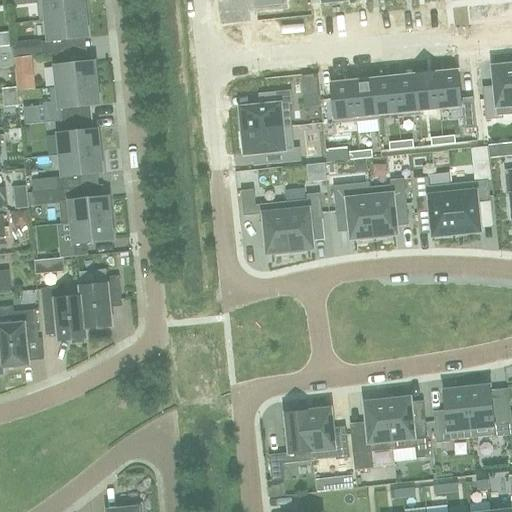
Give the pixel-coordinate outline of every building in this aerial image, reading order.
[(43,0),(46,21),(86,17),(83,0),(43,0)] [(248,0),(250,9),(282,5),(281,0),(248,0)] [(86,17),(46,21),(48,42),(40,43),(42,56),(54,54),(54,55),(67,53),(65,41),(88,39),(86,17)] [(0,66),(15,65),(13,44),(0,44),(0,66)] [(37,53),(17,53),(17,86),(37,85),(37,53)] [(67,53),(54,55),(57,88),(97,84),(94,62),(68,65),(67,53)] [(495,87),(482,89),(486,121),(499,120),(497,108),(511,106),(511,63),(501,64),(501,68),(493,68),(495,87)] [(458,72),(436,74),(440,110),(462,107),(458,72)] [(436,74),(415,76),(419,112),(440,110),(436,74)] [(322,108),(318,75),(303,77),(306,110),(322,108)] [(415,76),(395,79),(398,114),(419,112),(415,76)] [(395,79),(374,81),(377,116),(398,114),(395,79)] [(374,81),(353,83),(356,118),(377,116),(374,81)] [(353,83),(331,85),(334,121),(356,118),(353,83)] [(99,106),(97,84),(57,88),(61,122),(74,121),(72,109),(99,106)] [(241,118),(238,118),(240,133),(282,129),(280,106),(292,105),(291,92),(258,95),(259,108),(240,110),(241,118)] [(60,156),(100,152),(97,130),(75,133),(74,121),(61,122),(62,134),(58,135),(60,156)] [(282,129),(240,133),(241,148),(244,148),(245,156),(264,153),(265,166),(298,163),(297,150),(284,152),(282,129)] [(455,136),(443,138),(444,146),(456,145),(455,136)] [(432,147),(444,146),(443,138),(431,139),(432,147)] [(413,141),(401,142),(402,150),(414,149),(413,141)] [(402,150),(401,142),(389,143),(390,152),(402,150)] [(372,151),(360,152),(361,160),(373,159),(372,151)] [(100,152),(60,156),(63,178),(67,178),(68,190),(81,189),(79,177),(102,174),(100,152)] [(349,161),(361,160),(360,152),(348,153),(349,161)] [(449,164),(448,152),(432,154),(433,166),(449,164)] [(485,168),(472,170),(474,185),(451,187),(457,236),(479,234),(477,215),(476,206),(489,205),(485,168)] [(27,173),(12,174),(13,191),(28,190),(27,173)] [(307,245),(307,242),(315,241),(313,222),(312,213),(324,212),(320,175),(308,177),(309,192),(287,194),(293,246),(307,245)] [(434,239),(457,236),(451,187),(429,190),(427,175),(414,176),(416,186),(418,212),(431,211),(434,239)] [(344,176),(332,178),(333,188),(335,214),(348,212),(351,240),(359,239),(359,243),(375,241),(369,189),(346,191),(344,176)] [(391,186),(369,189),(375,241),(389,239),(389,236),(397,235),(396,228),(394,207),(407,205),(404,180),(390,181),(391,186)] [(264,197),(263,181),(250,183),(251,193),(254,219),(267,218),(270,246),(277,245),(278,248),(293,246),(287,194),(264,197)] [(81,189),(68,190),(58,191),(62,225),(111,220),(108,198),(82,201),(81,189)] [(86,244),(113,242),(111,220),(62,225),(62,226),(72,225),(74,246),(76,257),(88,256),(86,244)] [(0,271),(0,294),(12,294),(9,271),(0,271)] [(85,297),(84,297),(89,339),(88,330),(115,327),(112,303),(124,302),(122,278),(110,279),(111,286),(84,289),(85,297)] [(89,339),(84,297),(68,299),(67,288),(44,290),(47,320),(59,318),(62,342),(74,341),(75,345),(87,344),(87,340),(89,339)] [(0,327),(0,349),(3,375),(3,369),(29,366),(27,342),(39,341),(36,312),(13,314),(14,326),(0,327)] [(481,385),(466,387),(472,439),(495,437),(495,438),(511,436),(509,411),(492,413),(490,392),(490,388),(482,389),(481,385)] [(447,418),(434,419),(437,444),(450,443),(450,442),(472,439),(466,387),(452,389),(452,392),(444,393),(447,418)] [(402,397),(387,399),(393,451),(415,449),(416,460),(429,458),(426,423),(413,425),(410,400),(402,401),(402,397)] [(368,430),(351,431),(355,471),(373,469),(371,453),(393,451),(387,399),(373,400),(373,404),(365,405),(368,430)] [(308,410),(314,462),(336,459),(336,461),(349,460),(346,434),(334,436),(331,410),(323,411),(323,408),(308,410)] [(287,433),(285,433),(285,434),(288,434),(288,443),(286,443),(286,444),(289,444),(290,454),(269,456),(272,482),(285,480),(283,465),(314,462),(308,410),(293,411),(293,414),(286,415),(287,433)] [(489,478),(477,479),(478,486),(490,485),(489,478)] [(458,481),(445,482),(446,490),(458,488),(458,481)] [(445,482),(433,483),(434,491),(446,490),(445,482)] [(414,485),(402,487),(403,494),(415,493),(414,485)] [(402,487),(390,488),(390,495),(403,494),(402,487)]
